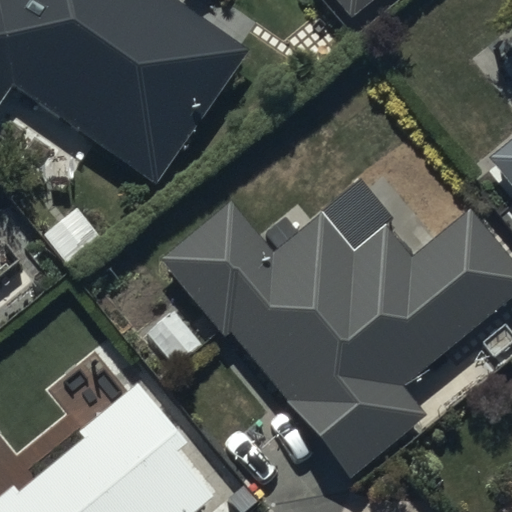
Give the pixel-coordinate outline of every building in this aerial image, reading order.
[(156,200),(245,67),(145,0),(0,0),(0,121),(12,104),(156,200)] [(325,0),(353,35),(395,0),(325,0)] [(511,152),(487,172),(511,203),(511,152)] [(232,215),(157,276),(222,356),(230,349),(350,496),(429,431),(406,403),(511,316),(511,268),(471,219),(409,270),(384,240),(355,264),(323,224),(273,265),(232,215)] [(79,221),(43,248),(68,281),(103,254),(79,221)] [(185,450),(133,386),(73,437),(77,443),(16,495),(8,485),(0,492),(0,511),(198,511),(211,503),(175,458),(185,450)]
